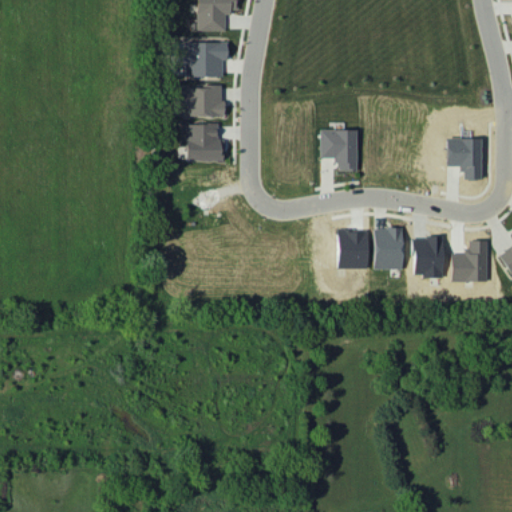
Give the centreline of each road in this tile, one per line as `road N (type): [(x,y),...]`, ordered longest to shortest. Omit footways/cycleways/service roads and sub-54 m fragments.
road 1 (residential): [(493,202),(473,211),(378,196),(267,205)]
road 2 (residential): [(267,205),(249,176),(249,96),(263,0)]
road 3 (residential): [(482,0),(504,103),(503,183),(493,202)]
